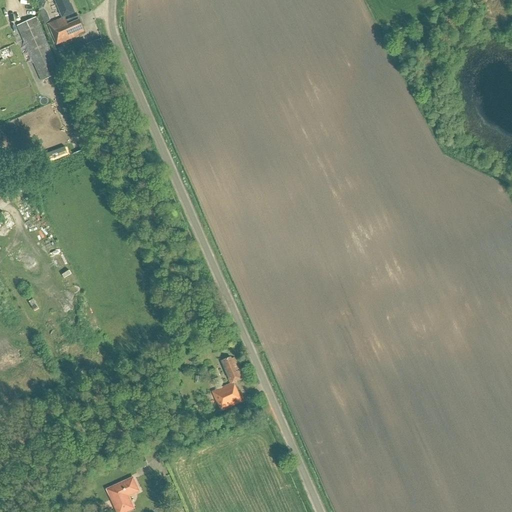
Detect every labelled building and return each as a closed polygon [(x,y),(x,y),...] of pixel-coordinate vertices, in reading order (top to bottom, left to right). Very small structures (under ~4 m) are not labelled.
[(56,45),(85,33),(80,21),(68,26),(64,18),(75,13),(71,4),(70,4),(69,1),(68,2),(66,0),(54,0),(62,19),(48,25),(56,45)] [(41,81),(60,73),(36,18),(17,27),(41,81)] [(53,76),(56,83),(63,80),(60,73),(53,76)] [(231,358),(221,362),(231,385),(213,393),(221,412),(242,403),(233,384),(244,379),(235,359),(231,360),(231,358)] [(149,465),(146,458),(145,457),(132,463),(135,471),(149,465)] [(133,479),(108,490),(118,511),(125,511),(134,508),(128,496),(139,491),(133,479)]
